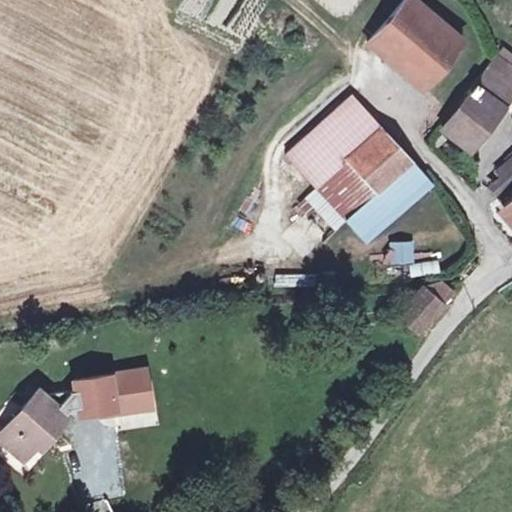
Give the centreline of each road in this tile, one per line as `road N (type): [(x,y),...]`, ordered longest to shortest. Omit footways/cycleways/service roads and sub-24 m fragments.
road 1 (residential): [(511,266),(456,311),(310,511)]
road 2 (residential): [(364,56),(395,122),(511,264)]
